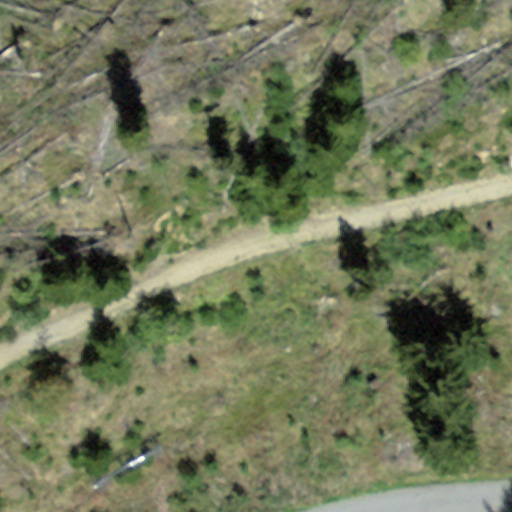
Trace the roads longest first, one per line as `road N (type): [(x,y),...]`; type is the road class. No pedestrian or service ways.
road 1 (track): [(511,174),(207,258),(0,358)]
road 2 (residential): [(387,511),(511,493)]
